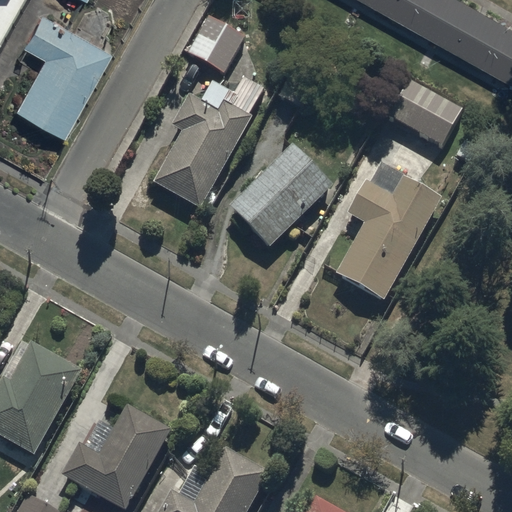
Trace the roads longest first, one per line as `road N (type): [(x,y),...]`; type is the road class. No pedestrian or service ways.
road 1 (residential): [(45,241),(511,504)]
road 2 (residential): [(178,0),(45,241)]
